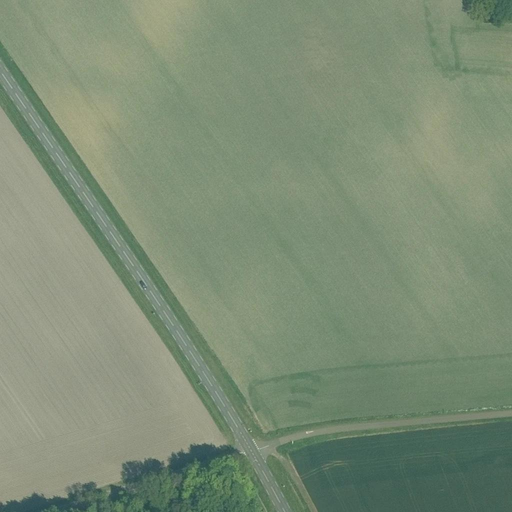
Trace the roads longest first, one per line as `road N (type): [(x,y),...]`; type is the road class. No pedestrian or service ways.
road 1 (primary): [(251,449),(0,72)]
road 2 (unclassified): [(251,449),(334,430),(511,413)]
road 3 (unclassified): [(53,511),(251,449)]
